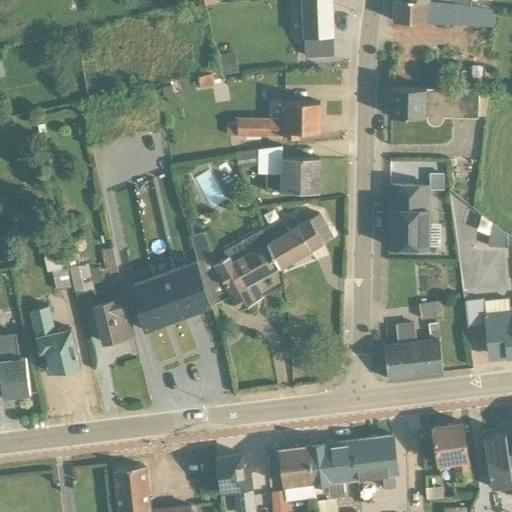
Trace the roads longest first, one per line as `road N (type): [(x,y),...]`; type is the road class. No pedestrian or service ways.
road 1 (residential): [(359,403),(373,0)]
road 2 (residential): [(0,443),(359,403)]
road 3 (residential): [(359,403),(511,381)]
